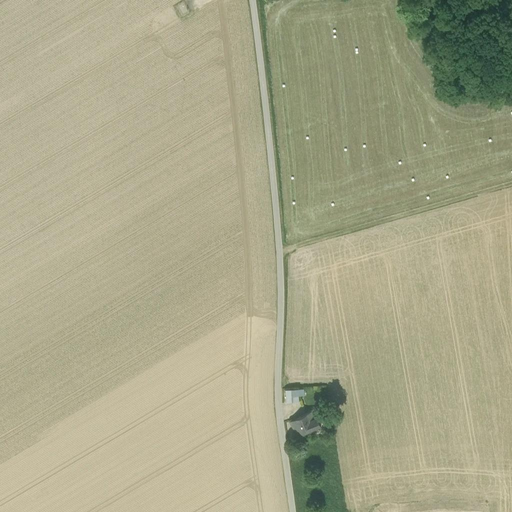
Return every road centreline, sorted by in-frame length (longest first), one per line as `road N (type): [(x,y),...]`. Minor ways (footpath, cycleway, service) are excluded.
road 1 (unclassified): [(255,0),(282,250),(278,387),(293,511)]
road 2 (track): [(282,250),(511,183)]
